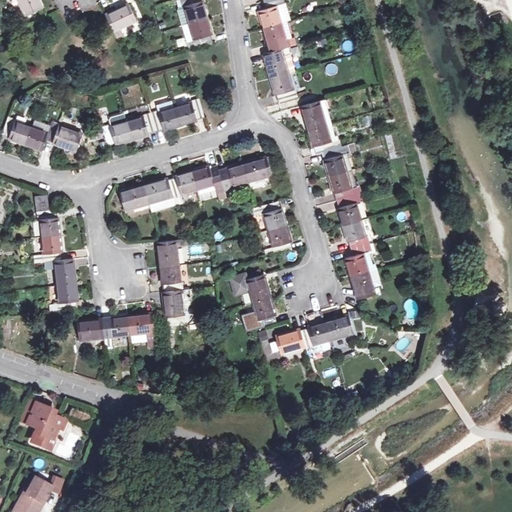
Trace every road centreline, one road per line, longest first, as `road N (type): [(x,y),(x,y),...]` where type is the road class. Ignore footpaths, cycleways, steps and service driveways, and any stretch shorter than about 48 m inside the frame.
road 1 (residential): [(219,511),(425,377),(452,337),(457,296),(378,0)]
road 2 (residential): [(249,120),(233,134),(75,183),(0,164)]
road 3 (residential): [(0,356),(119,399),(73,511)]
road 4 (residential): [(249,120),(285,139),(321,269),(309,288)]
road 5 (residential): [(232,0),(249,120)]
